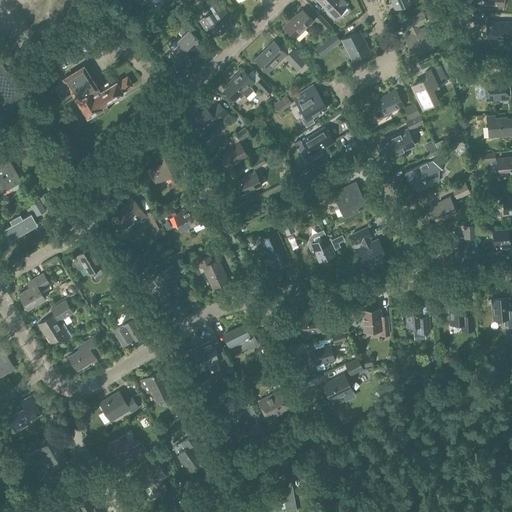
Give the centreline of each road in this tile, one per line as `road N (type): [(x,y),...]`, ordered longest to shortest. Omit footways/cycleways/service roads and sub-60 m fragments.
road 1 (unclassified): [(425,286),(342,105),(348,87),(386,65),(388,41),(368,0)]
road 2 (residential): [(270,299),(311,422),(180,511)]
road 3 (unclassified): [(0,278),(85,223),(170,109)]
road 4 (unclassified): [(72,390),(97,384),(225,306),(270,299)]
road 5 (unclassified): [(170,109),(286,0)]
road 6 (unclassified): [(270,299),(425,286)]
road 7 (residential): [(118,511),(78,441),(72,390)]
road 8 (unknown): [(76,61),(101,46),(128,51),(170,109)]
